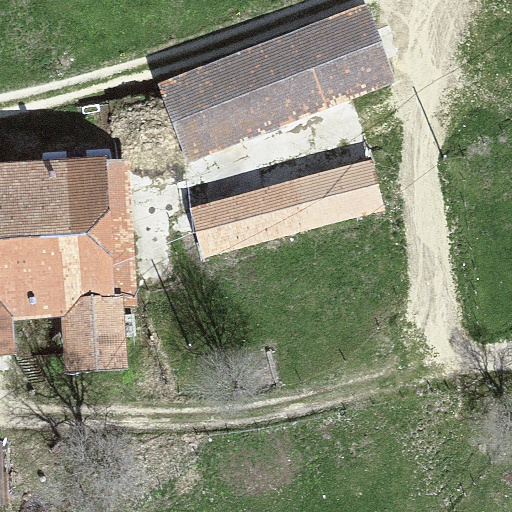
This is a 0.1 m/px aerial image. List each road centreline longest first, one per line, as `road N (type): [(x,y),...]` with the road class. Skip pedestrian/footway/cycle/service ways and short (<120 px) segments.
road 1 (track): [(511,363),(234,427),(136,432),(0,424)]
road 2 (track): [(0,114),(142,84),(372,0)]
